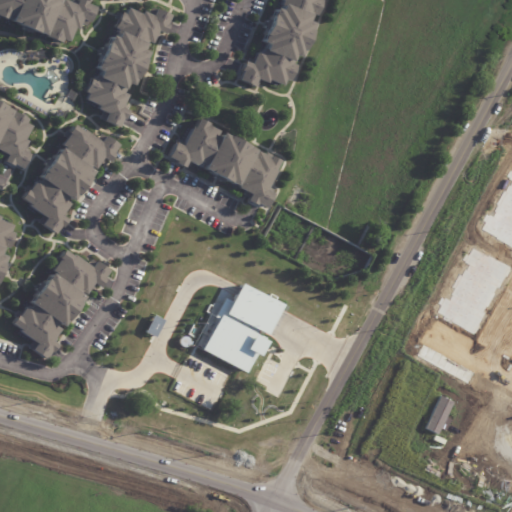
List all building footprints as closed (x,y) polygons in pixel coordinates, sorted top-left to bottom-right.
[(0,0),(0,14),(65,43),(81,7),(64,0),(0,0)] [(314,0),(280,87),(243,73),(271,0),(314,0)] [(123,8),(162,28),(115,118),(77,98),(123,8)] [(0,109),(34,126),(14,165),(0,158),(0,109)] [(192,117),(274,160),(253,201),(171,158),(192,117)] [(71,127),(17,198),(56,228),(110,157),(71,127)] [(0,217),(11,222),(0,253),(0,217)] [(7,324),(61,250),(97,276),(43,350),(7,324)] [(237,284),(277,305),(269,321),(259,340),(262,341),(255,355),(252,354),(242,372),(199,349),(217,315),(220,317),(237,284)] [(151,315),(161,320),(152,337),(142,332),(151,315)]
